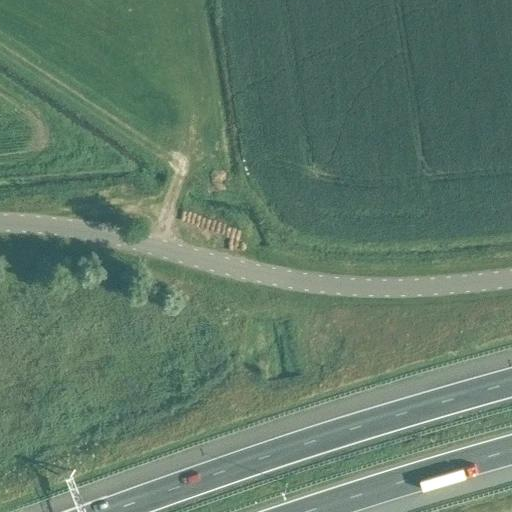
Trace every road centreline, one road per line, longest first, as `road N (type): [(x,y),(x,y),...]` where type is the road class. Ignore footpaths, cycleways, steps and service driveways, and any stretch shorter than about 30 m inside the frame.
road 1 (unclassified): [(0,231),(96,239),(270,283),(341,291),(511,282)]
road 2 (motorway): [(511,382),(110,511)]
road 3 (motorway): [(314,511),(511,452)]
